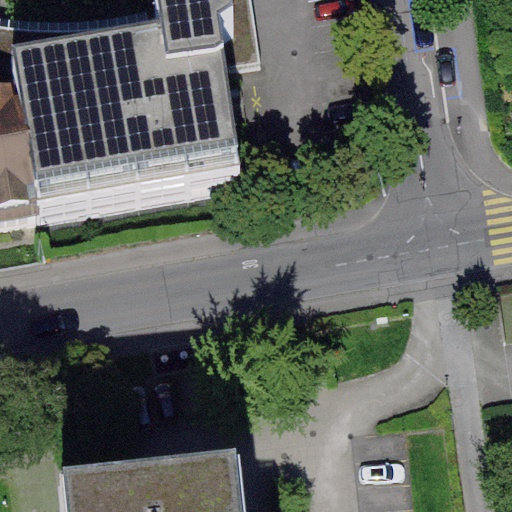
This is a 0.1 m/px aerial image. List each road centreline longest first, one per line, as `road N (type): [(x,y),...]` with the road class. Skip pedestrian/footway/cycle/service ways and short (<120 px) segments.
road 1 (residential): [(436,248),(0,325)]
road 2 (residential): [(436,248),(401,0)]
